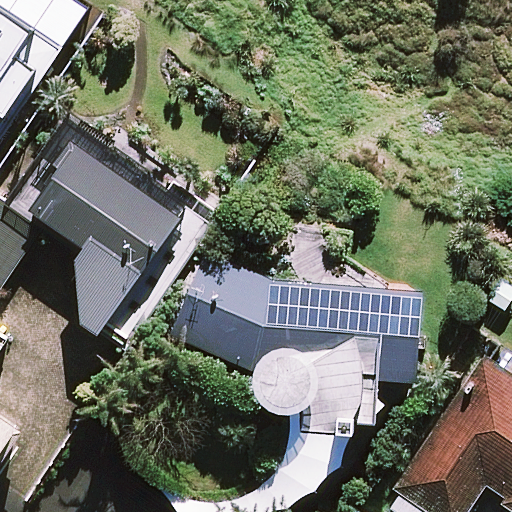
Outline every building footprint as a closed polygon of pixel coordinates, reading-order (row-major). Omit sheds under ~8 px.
[(0,0),(0,136),(64,41),(2,0),(0,0)] [(0,195),(0,284),(52,214),(86,237),(82,261),(86,315),(125,342),(159,291),(213,213),(87,126),(50,180),(32,167),(6,200),(0,195)] [(261,371),(262,375),(264,379),(265,382),(267,386),(270,389),(273,392),(276,394),(280,396),(284,397),(288,399),(292,399),(296,399),(300,399),(304,398),(308,396),(308,418),(385,417),(385,373),(421,374),(424,280),(274,276),(207,246),(169,328),(258,369),(260,370),(261,371)] [(0,349),(9,336),(0,329),(0,453),(21,423),(0,409),(0,349)] [(511,369),(492,355),(388,501),(404,511),(461,511),(482,483),(511,504),(511,369)]
